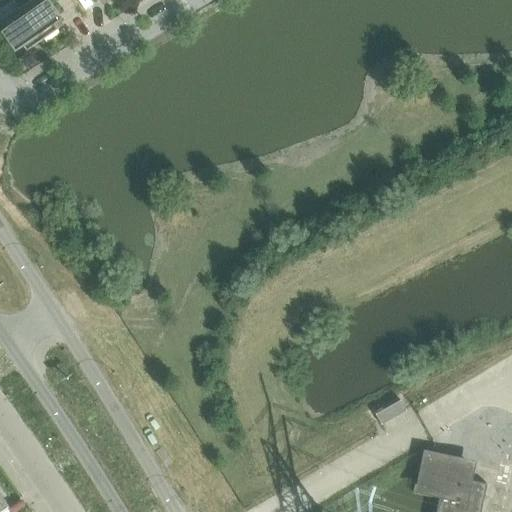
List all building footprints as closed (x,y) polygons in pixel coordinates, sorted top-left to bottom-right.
[(62,19),(48,0),(33,0),(20,10),(42,41),(58,30),(54,25),(62,19)] [(42,41),(20,10),(0,24),(0,30),(15,52),(23,47),(26,52),(42,41)] [(407,411),(405,408),(401,400),(376,415),(382,425),(407,411)] [(440,495),(436,511),(480,511),(487,484),(467,479),(470,465),(428,456),(421,491),(440,495)] [(0,494),(0,511),(9,511),(7,508),(9,507),(0,494)]
